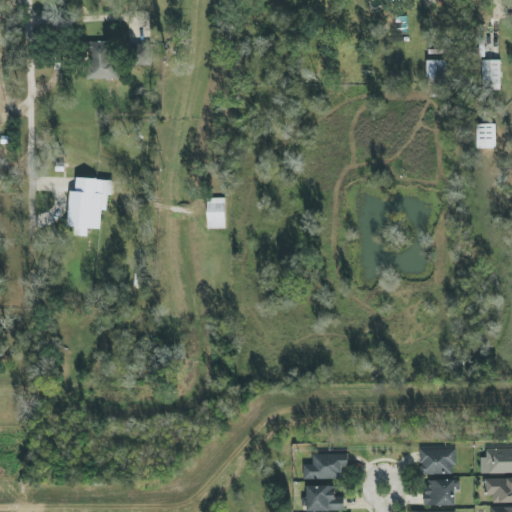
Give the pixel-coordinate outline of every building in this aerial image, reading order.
[(112,80),(114,43),(86,42),(85,53),(89,53),(88,79),(112,80)] [(151,66),(152,45),(130,44),(129,65),(151,66)] [(449,60),(427,61),(428,98),(450,97),(449,60)] [(501,60),(483,60),(483,90),(501,90),(501,60)] [(496,124),(476,125),(477,149),(497,148),(496,124)] [(101,229),(102,210),(107,210),(108,196),(113,196),(113,180),(77,178),(76,192),(70,192),(68,227),(75,227),(74,235),(88,236),(88,228),(101,229)] [(225,228),(225,198),(207,199),(208,229),(225,228)] [(511,448),(486,449),(487,458),(481,458),(481,474),(511,473),(511,448)] [(420,449),(421,475),(456,475),(455,449),(420,449)] [(304,480),(342,479),(342,467),(348,467),(348,454),(313,455),(313,465),(303,465),(304,480)] [(493,503),(511,502),(511,478),(485,479),(485,495),(493,495),(493,503)] [(455,506),(456,480),(426,480),(426,506),(455,506)] [(335,486),(307,486),(308,511),(345,511),(345,497),(336,498),(335,486)]
